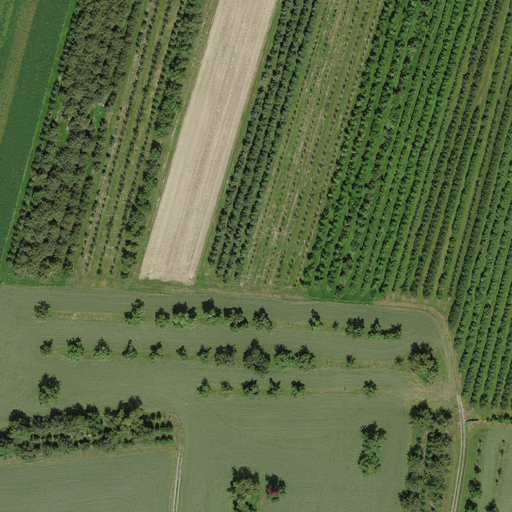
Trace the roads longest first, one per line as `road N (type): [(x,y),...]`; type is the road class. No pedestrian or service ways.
road 1 (track): [(453,511),(462,417),(447,333),(430,311),(0,279)]
road 2 (track): [(0,426),(137,408),(172,417),(182,445),(176,511)]
